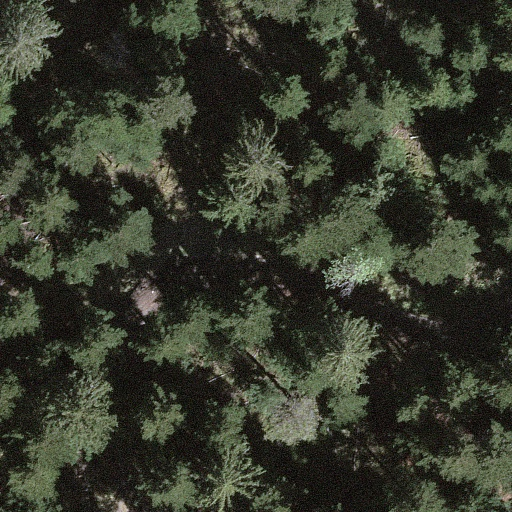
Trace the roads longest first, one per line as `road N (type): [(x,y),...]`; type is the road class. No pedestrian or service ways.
road 1 (track): [(511,301),(475,318),(239,266),(161,288)]
road 2 (track): [(109,511),(117,405),(161,288)]
